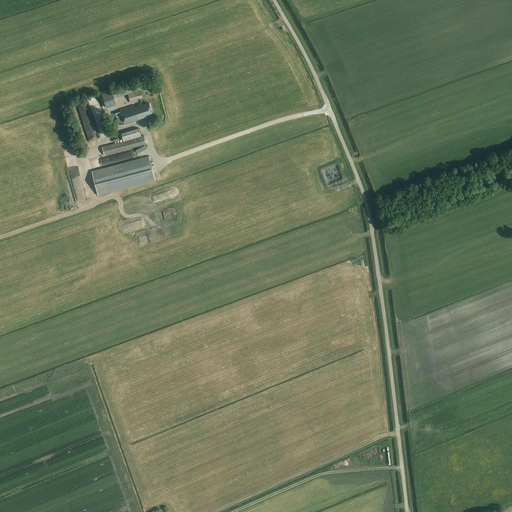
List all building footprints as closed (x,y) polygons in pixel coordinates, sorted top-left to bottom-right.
[(112,89),(114,98),(128,94),(130,101),(143,98),(141,90),(153,87),(151,78),(112,89)] [(106,106),(116,104),(114,98),(112,89),(102,92),(106,106)] [(104,125),(97,97),(91,99),(98,126),(104,125)] [(84,103),(77,106),(83,118),(89,115),(84,103)] [(149,103),(142,105),(141,103),(137,104),(138,105),(135,106),(134,105),(120,110),(120,111),(115,113),(119,124),(124,123),(125,124),(146,117),(145,115),(152,113),(149,103)] [(139,128),(127,131),(121,133),(123,141),(141,136),(139,128)] [(102,147),(104,155),(146,144),(143,136),(102,147)] [(145,145),(136,150),(137,153),(147,148),(145,145)] [(149,156),(92,171),(99,195),(155,180),(149,156)]
